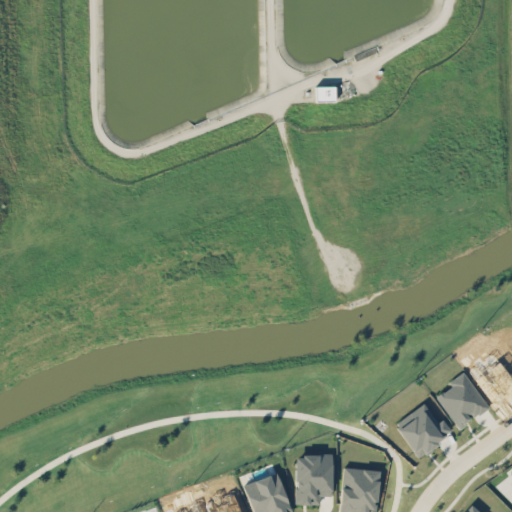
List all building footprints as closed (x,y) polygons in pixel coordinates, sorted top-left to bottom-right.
[(333,85),(314,85),(314,100),(333,100),(333,85)] [(488,406),(462,370),(447,381),(450,385),(435,395),(458,427),(471,418),(488,406)] [(417,456),(451,432),(441,417),(436,421),(423,402),(393,423),(417,456)] [(319,494),(330,495),(331,454),(294,453),(293,503),(318,503),(319,494)] [(338,511),(345,511),(375,511),(378,469),(341,466),(338,511)] [(242,483),(251,511),(290,511),(276,471),(242,483)] [(479,511),(469,503),(461,511),(479,511)]
